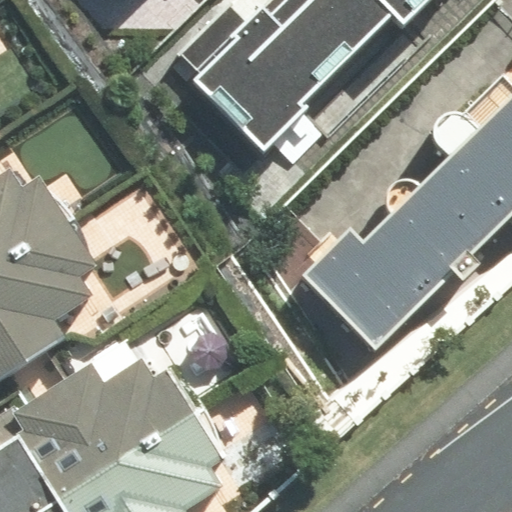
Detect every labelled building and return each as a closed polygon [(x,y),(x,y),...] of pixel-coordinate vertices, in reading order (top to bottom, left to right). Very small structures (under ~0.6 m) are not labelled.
[(119,0),(134,16),(151,0),(119,0)] [(271,0),(185,74),(248,146),(421,0),(271,0)] [(304,277),(377,350),(511,216),(511,99),(369,240),(356,226),(304,277)] [(0,375),(64,338),(95,269),(42,184),(0,180),(0,375)] [(0,419),(0,511),(217,511),(238,455),(149,358),(81,366),(0,419)]
